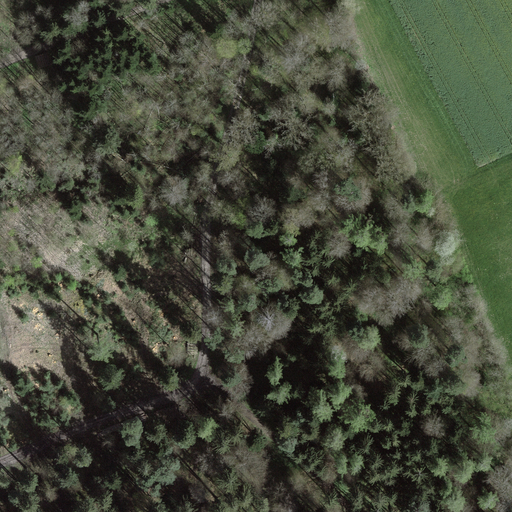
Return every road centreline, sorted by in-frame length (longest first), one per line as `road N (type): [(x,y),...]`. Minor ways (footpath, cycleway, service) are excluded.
road 1 (track): [(0,460),(168,397),(198,373),(207,211),(256,0)]
road 2 (track): [(198,373),(326,481),(351,511)]
road 3 (track): [(0,63),(154,0)]
